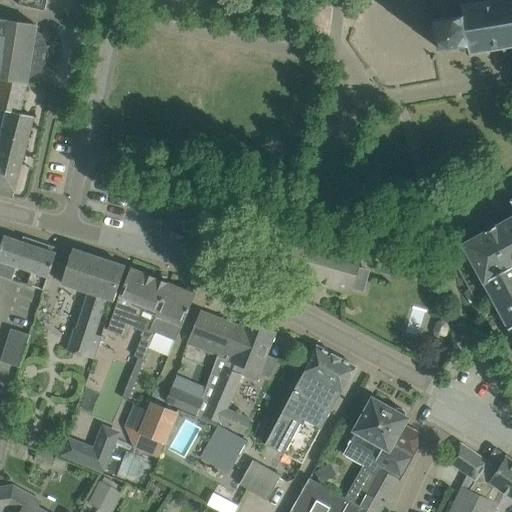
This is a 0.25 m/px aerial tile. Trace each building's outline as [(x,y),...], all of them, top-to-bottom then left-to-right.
[(19,0),(19,4),(46,10),(48,0),(19,0)] [(511,0),(487,0),(464,4),(461,1),(458,3),(461,7),(463,13),(434,18),(439,50),(460,46),(461,48),(465,51),(469,50),(470,52),(469,56),(472,57),(474,53),(511,45),(511,0)] [(37,24),(0,18),(0,78),(1,79),(1,80),(27,83),(29,78),(37,73),(38,73),(43,65),(45,65),(46,63),(47,60),(47,58),(48,55),(48,53),(48,50),(48,48),(48,46),(47,46),(43,37),(37,29),(37,24)] [(0,84),(0,108),(8,110),(21,112),(27,83),(1,80),(0,84)] [(8,110),(0,141),(0,193),(14,197),(34,116),(21,112),(8,110)] [(511,202),(511,217),(463,244),(510,328),(511,327),(511,200),(511,201),(511,202)] [(281,272),(350,291),(361,255),(316,243),(318,236),(296,230),(295,237),(291,236),(289,243),(276,240),(272,257),(284,260),(281,272)] [(32,245),(5,236),(0,250),(0,274),(13,279),(17,265),(25,268),(32,245)] [(25,268),(33,270),(28,284),(45,290),(57,253),(55,253),(57,246),(35,239),(32,245),(25,268)] [(369,257),(398,265),(403,248),(375,240),(369,257)] [(62,283),(89,292),(77,328),(74,327),(67,350),(95,359),(102,336),(95,334),(107,298),(115,301),(126,266),(74,248),(62,283)] [(149,322),(150,320),(154,322),(170,284),(169,283),(169,282),(145,272),(145,273),(132,268),(119,299),(120,299),(109,329),(127,336),(130,326),(136,328),(139,318),(149,322)] [(150,320),(149,322),(136,355),(144,358),(155,332),(176,340),(196,294),(170,284),(154,322),(150,320)] [(201,311),(189,343),(219,355),(222,346),(230,349),(231,346),(233,346),(237,337),(232,336),(236,325),(201,311)] [(198,415),(246,435),(253,419),(228,408),(243,374),(231,369),(234,361),(261,371),(277,331),(248,320),(245,328),(236,325),(232,336),(237,337),(233,346),(231,346),(230,349),(222,346),(219,355),(221,356),(208,390),(198,415)] [(12,328),(9,336),(28,342),(31,334),(12,328)] [(9,336),(6,345),(26,351),(28,342),(9,336)] [(6,345),(4,353),(23,359),(26,351),(6,345)] [(318,346),(267,441),(266,443),(304,463),(356,366),(318,346)] [(1,361),(20,367),(23,359),(4,353),(1,361)] [(174,386),(167,402),(198,415),(204,399),(174,386)] [(351,438),(381,455),(378,460),(381,462),(375,472),(364,465),(345,498),(371,511),(380,511),(423,436),(404,425),(408,418),(406,417),(406,415),(406,414),(406,412),(404,410),(404,409),(403,408),(400,408),(398,407),(395,409),(394,410),(391,408),(373,398),(351,438)] [(141,432),(166,443),(178,414),(152,403),(141,432)] [(61,455),(105,473),(122,431),(102,424),(94,446),(69,436),(61,455)] [(200,457),(228,473),(247,441),(219,424),(200,457)] [(0,439),(0,470),(3,463),(1,463),(8,441),(0,439)] [(468,474),(449,511),(495,511),(500,503),(505,491),(511,495),(511,460),(507,457),(499,469),(489,462),(461,442),(448,461),(468,474)] [(35,459),(52,467),(57,457),(39,449),(35,459)] [(280,477),(252,461),(240,483),(268,498),(280,477)] [(310,478),(291,511),(371,511),(345,498),(310,478)] [(98,480),(88,504),(108,511),(114,511),(123,490),(98,480)] [(0,511),(10,510),(13,511),(45,511),(28,502),(32,495),(14,485),(0,487),(0,511)]
